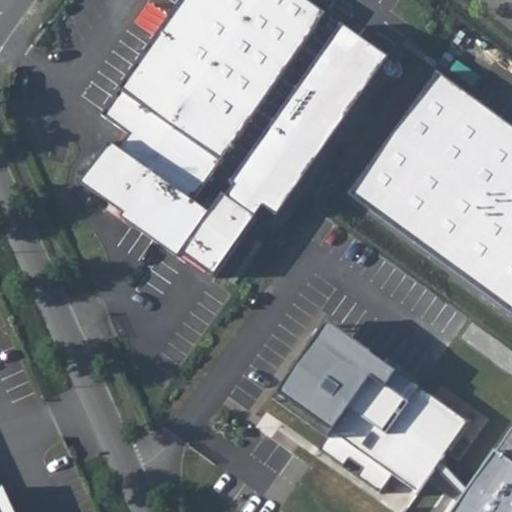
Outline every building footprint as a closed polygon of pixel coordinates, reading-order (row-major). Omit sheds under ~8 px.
[(328,14),(308,0),(182,0),(117,91),(118,92),(101,117),(128,136),(118,150),(110,144),(80,185),(124,216),(121,220),(133,229),(136,225),(212,279),(254,219),(223,197),(212,213),(194,201),(221,162),(222,163),(328,14)] [(511,311),(511,124),(439,71),(350,191),(511,311)] [(22,80),(11,79),(9,100),(20,101),(22,80)] [(133,229),(178,261),(181,257),(136,225),(133,229)] [(387,390),(319,340),(281,392),(334,431),(320,449),(345,467),(351,458),(364,468),(358,476),(382,493),(395,476),(419,493),(469,425),(399,374),(387,390)] [(28,511),(16,484),(5,489),(14,511),(28,511)]
